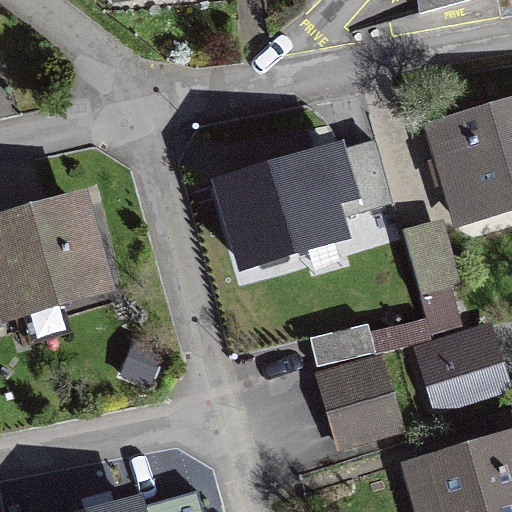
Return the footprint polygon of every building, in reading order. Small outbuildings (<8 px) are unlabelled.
[(417,0),(419,14),(467,0),(417,0)] [(459,220),(511,204),(511,105),(432,129),(459,220)] [(328,200),(333,219),(390,203),(374,143),(337,154),(348,194),(328,200)] [(348,194),(337,154),(223,187),(245,262),(338,235),(333,219),(328,200),(348,194)] [(0,311),(0,309),(100,281),(79,207),(0,230),(0,325),(3,325),(0,311)] [(448,287),(432,230),(404,238),(420,295),(448,287)] [(367,324),(309,338),(316,367),(374,353),(367,324)] [(501,388),(487,342),(422,362),(436,408),(501,388)] [(319,377),(339,446),(400,429),(380,360),(319,377)] [(511,511),(511,437),(411,467),(423,511),(511,511)]
